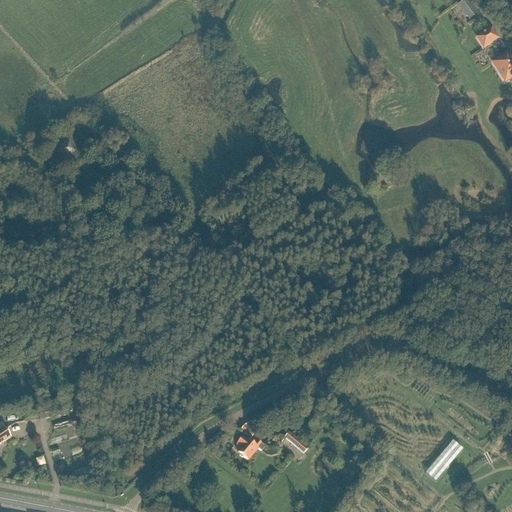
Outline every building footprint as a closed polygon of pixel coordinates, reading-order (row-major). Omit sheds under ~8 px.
[(466,0),(458,6),(469,22),(479,14),(468,0),(466,0)] [(511,59),(491,29),(478,38),(484,48),(491,43),(501,58),(491,64),(492,65),(502,81),(504,84),(511,79),(511,59)] [(67,137),(50,152),(66,171),(83,156),(67,137)] [(175,244),(164,255),(171,262),(182,250),(175,244)] [(47,409),(37,411),(38,417),(49,415),(47,409)] [(245,427),(241,431),(251,439),(255,435),(245,427)] [(0,445),(10,438),(5,430),(0,433),(0,445)] [(288,434),(284,439),(304,455),(308,450),(288,434)] [(243,439),(237,446),(241,450),(238,454),(239,455),(239,456),(242,459),(244,458),(248,462),(258,450),(262,453),(265,448),(262,445),(258,442),(254,447),(248,442),(247,442),(243,439)] [(45,466),(39,468),(41,475),(47,472),(45,466)]
